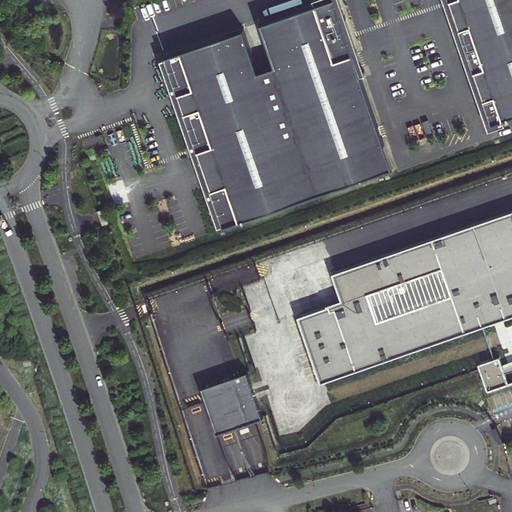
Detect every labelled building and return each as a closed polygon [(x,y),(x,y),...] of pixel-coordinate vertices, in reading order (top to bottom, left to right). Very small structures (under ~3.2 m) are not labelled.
[(161,61),(162,61),(174,95),(177,93),(184,111),(180,113),(194,151),(197,150),(210,188),(207,189),(218,223),(217,223),(218,225),(223,224),(224,226),(392,167),(360,73),(364,72),(364,70),(363,70),(359,71),(353,53),(357,52),(338,0),(313,0),(314,2),(260,21),(274,63),(258,69),(243,27),(164,55),(165,57),(160,58),(161,61)] [(511,0),(444,0),(445,0),(444,0),(448,0),(458,26),(454,28),(469,71),(473,70),(482,97),(479,98),(489,127),(502,122),(502,123),(504,122),(503,118),(511,114),(511,0)] [(448,0),(444,0),(445,0),(454,28),(458,26),(448,0)] [(357,52),(353,53),(359,71),(363,70),(357,52)] [(473,70),(469,71),(479,98),(482,97),(473,70)] [(177,93),(174,95),(180,113),(184,111),(177,93)] [(197,150),(194,151),(207,189),(210,188),(197,150)] [(103,208),(97,210),(102,225),(109,222),(103,208)] [(342,304),(304,316),(324,375),(481,323),(511,312),(511,208),(330,269),(342,304)] [(493,358),(479,363),(481,368),(488,389),(508,382),(499,356),(493,358)] [(246,370),(201,386),(217,430),(261,415),(246,370)]
